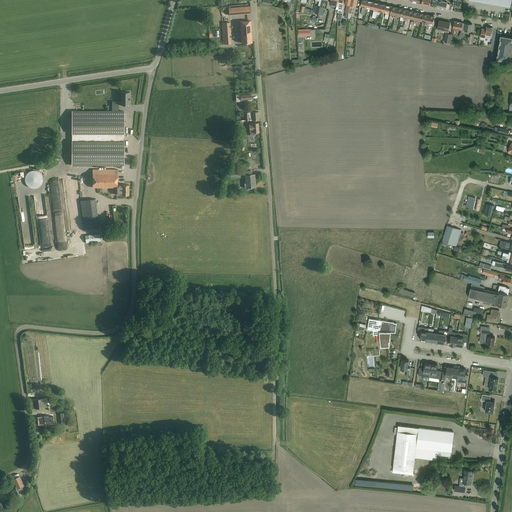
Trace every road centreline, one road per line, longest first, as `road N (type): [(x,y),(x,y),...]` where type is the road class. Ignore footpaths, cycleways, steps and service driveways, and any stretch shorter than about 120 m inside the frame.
road 1 (unclassified): [(0,478),(31,454),(18,331),(105,333),(132,308),(134,203),(154,66)]
road 2 (unclassified): [(273,488),(274,310),(254,0)]
road 3 (unclassified): [(0,91),(154,66)]
road 4 (tertiary): [(493,511),(511,381)]
road 5 (tertiary): [(511,26),(384,0)]
